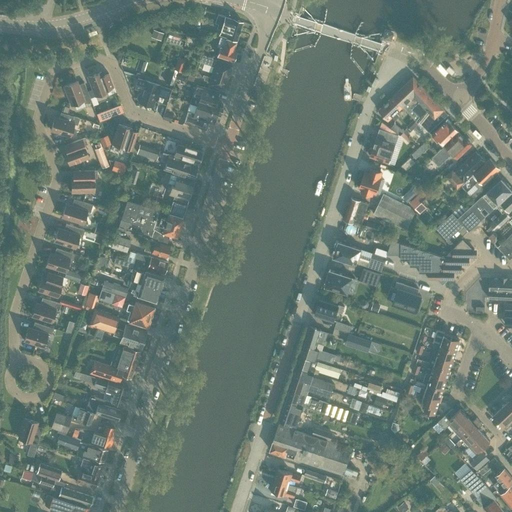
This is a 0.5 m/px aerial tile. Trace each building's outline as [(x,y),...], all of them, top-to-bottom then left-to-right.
[(217,13),(214,23),(218,24),(217,28),(220,29),(219,34),(236,40),(242,21),(225,16),(217,13)] [(204,41),(205,35),(206,32),(190,27),(187,36),(204,41)] [(174,28),(171,33),(180,38),(183,33),(174,28)] [(153,29),(152,35),(162,38),(163,33),(153,29)] [(387,31),(385,38),(391,40),(393,33),(387,31)] [(218,46),(220,47),(217,55),(234,60),(237,51),(233,50),(236,42),(226,38),(226,39),(220,37),(218,46)] [(210,81),(209,84),(224,89),(232,65),(212,58),(213,58),(204,55),(201,63),(215,67),(211,77),(203,74),(202,76),(204,77),(204,79),(210,81)] [(174,68),(179,70),(182,71),(186,59),(179,57),(174,68)] [(139,59),(136,69),(142,71),(145,61),(139,59)] [(88,76),(93,88),(88,90),(90,98),(108,91),(109,94),(116,91),(109,73),(102,76),(101,71),(88,76)] [(178,72),(176,78),(183,80),(185,74),(178,72)] [(444,109),(432,97),(414,77),(393,96),(403,106),(416,120),(417,119),(429,131),(445,117),(441,112),(444,109)] [(138,78),(135,88),(142,90),(141,93),(140,94),(139,95),(138,97),(139,100),(138,101),(140,102),(152,106),(154,100),(163,103),(168,89),(158,85),(159,85),(145,80),(138,78)] [(92,100),(90,98),(88,90),(84,82),(78,85),(77,81),(64,85),(72,104),(84,100),(85,103),(92,100)] [(218,91),(196,84),(190,103),(217,112),(220,102),(216,100),(218,91)] [(403,106),(393,96),(378,110),(388,120),(392,116),(395,120),(399,116),(396,113),(403,106)] [(190,103),(184,122),(206,130),(209,121),(214,122),(217,112),(190,103)] [(65,105),(63,111),(69,113),(71,107),(65,105)] [(108,110),(97,114),(100,121),(111,117),(108,110)] [(80,118),(61,112),(59,118),(55,117),(51,130),(70,136),(74,124),(78,125),(80,118)] [(164,112),(162,118),(170,120),(172,115),(164,112)] [(447,120),(432,134),(443,146),(459,131),(451,122),(450,123),(447,120)] [(394,123),(391,128),(400,135),(405,131),(394,123)] [(119,124),(113,143),(125,147),(124,151),(131,153),(138,132),(131,130),(132,128),(119,124)] [(370,148),(369,152),(370,154),(370,155),(389,162),(394,164),(400,147),(395,145),(398,136),(394,134),(392,133),(380,129),(377,137),(376,137),(373,146),(372,148),(370,148)] [(439,166),(452,153),(457,158),(472,143),(471,142),(471,140),(469,138),(467,138),(465,137),(464,138),(459,132),(441,148),(431,158),(439,166)] [(106,134),(100,136),(104,146),(109,144),(106,134)] [(413,140),(407,134),(402,138),(409,144),(412,141),(413,140)] [(69,150),(65,151),(69,164),(89,157),(84,145),(88,144),(85,137),(67,144),(69,150)] [(426,140),(418,147),(422,151),(423,152),(430,145),(426,140)] [(202,157),(201,156),(203,151),(185,145),(184,148),(181,147),(180,151),(183,152),(181,157),(199,163),(199,162),(201,162),(202,157)] [(153,149),(150,156),(156,158),(158,151),(153,149)] [(163,152),(161,160),(166,161),(164,168),(194,177),(194,176),(196,176),(198,172),(197,170),(198,166),(180,161),(181,158),(163,152)] [(476,152),(455,171),(465,182),(486,162),(476,152)] [(410,158),(401,166),(406,171),(415,162),(410,158)] [(472,195),(478,201),(489,190),(487,188),(500,177),(496,173),(499,170),(499,167),(491,158),(474,175),(479,181),(475,185),(479,189),(472,195)] [(115,161),(112,169),(118,171),(117,174),(122,176),(126,165),(115,161)] [(132,168),(130,174),(137,176),(139,170),(132,168)] [(380,178),(382,172),(371,169),(369,174),(364,173),(359,188),(362,189),(361,191),(372,195),(373,192),(375,193),(380,178)] [(94,191),(94,177),(97,177),(97,170),(76,170),(76,177),(71,177),(72,192),(94,191)] [(452,170),(446,176),(458,188),(464,183),(452,170)] [(175,195),(170,210),(184,215),(195,181),(177,176),(175,182),(170,180),(169,186),(171,186),(169,193),(175,195)] [(470,208),(467,211),(458,219),(452,213),(436,227),(447,239),(449,238),(463,224),(470,231),(500,203),(511,191),(511,188),(502,178),(489,190),(478,201),(470,208)] [(425,188),(409,201),(419,213),(426,207),(421,201),(429,193),(425,188)] [(510,212),(511,210),(511,191),(500,203),(505,208),(504,210),(505,211),(490,225),(492,226),(487,230),(491,235),(511,217),(507,213),(509,212),(510,212)] [(406,230),(414,213),(409,207),(383,194),(373,214),(406,230)] [(344,219),(361,225),(364,218),(367,219),(369,214),(365,213),(368,203),(351,198),(344,219)] [(87,211),(90,212),(93,205),(74,199),(72,206),(68,204),(64,217),(83,223),(87,211)] [(127,199),(118,227),(125,230),(126,227),(150,235),(150,236),(167,241),(170,233),(177,236),(183,217),(127,199)] [(458,219),(467,211),(461,204),(456,208),(452,212),(452,213),(458,219)] [(504,244),(499,248),(506,255),(510,260),(511,257),(511,217),(510,219),(511,221),(511,233),(502,242),(504,244)] [(107,225),(97,221),(94,232),(103,236),(107,225)] [(384,227),(367,221),(365,227),(377,231),(382,233),(384,227)] [(64,230),(60,228),(56,241),(75,247),(79,236),(94,241),(97,234),(66,224),(64,230)] [(131,240),(115,234),(111,247),(127,252),(131,240)] [(170,258),(170,256),(173,247),(156,241),(156,242),(148,239),(145,249),(152,251),(152,252),(170,258)] [(445,256),(400,242),(400,260),(401,260),(404,260),(410,260),(410,266),(419,266),(419,273),(420,273),(428,272),(428,279),(429,279),(438,279),(443,284),(447,279),(452,279),(451,279),(451,272),(459,272),(459,271),(459,264),(467,264),(466,264),(466,257),(474,257),(474,249),(472,249),(463,239),(452,249),(445,256)] [(334,249),(334,252),(334,254),(334,256),(356,264),(357,263),(380,270),(384,258),(365,252),(361,250),(361,248),(338,241),(336,248),(334,249)] [(376,247),(375,253),(385,256),(386,256),(387,254),(388,251),(376,247)] [(54,254),(50,253),(46,265),(66,271),(69,259),(73,260),(75,253),(56,248),(54,254)] [(151,256),(151,257),(137,253),(133,262),(165,273),(168,262),(151,256)] [(134,268),(130,279),(160,289),(163,277),(145,272),(147,267),(116,257),(114,262),(134,268)] [(364,267),(360,280),(377,286),(381,273),(364,267)] [(67,269),(65,277),(71,279),(74,271),(67,269)] [(327,281),(326,285),(347,292),(352,277),(329,270),(326,281),(327,281)] [(46,279),(42,277),(38,290),(57,296),(61,284),(65,285),(67,278),(48,272),(46,279)] [(511,278),(490,277),(489,288),(485,288),(484,292),(465,290),(464,309),(483,311),(484,295),(489,296),(489,297),(511,298),(511,278)] [(156,300),(160,289),(130,279),(128,286),(132,287),(131,290),(134,291),(133,293),(156,300)] [(104,281),(101,289),(124,297),(125,296),(127,291),(126,288),(104,281)] [(391,286),(387,299),(393,301),(392,304),(417,312),(422,294),(418,293),(419,288),(397,281),(395,287),(391,286)] [(82,282),(79,292),(87,294),(90,285),(82,282)] [(101,289),(98,298),(121,306),(124,297),(101,289)] [(36,303),(32,315),(51,322),(55,309),(58,310),(61,303),(42,297),(40,304),(36,303)] [(148,323),(149,323),(154,306),(135,300),(134,304),(128,302),(125,312),(129,313),(127,319),(147,325),(148,323)] [(338,306),(319,300),(315,315),(328,319),(329,318),(334,320),(337,311),(342,313),(345,306),(339,304),(338,306)] [(362,302),(361,304),(362,307),(365,308),(368,306),(369,304),(368,301),(365,300),(362,302)] [(121,337),(120,342),(140,349),(146,331),(126,324),(124,330),(116,327),(120,317),(95,308),(89,324),(113,333),(113,334),(121,337)] [(334,327),(348,332),(349,332),(352,325),(337,320),(334,327)] [(28,327),(24,340),(43,346),(47,334),(51,335),(53,328),(34,322),(32,329),(28,327)] [(311,325),(304,345),(315,349),(317,343),(321,344),(326,331),(321,330),(321,328),(311,325)] [(437,330),(433,342),(436,343),(440,344),(457,350),(460,340),(444,334),(445,333),(437,330)] [(349,334),(346,343),(369,351),(372,341),(349,334)] [(436,343),(433,352),(437,354),(453,359),(457,350),(440,344),(436,343)] [(304,345),(301,356),(316,361),(317,357),(333,363),(334,360),(336,355),(320,350),(319,350),(315,349),(304,345)] [(117,368),(113,366),(107,364),(94,360),(90,372),(119,381),(122,374),(131,377),(139,351),(124,346),(117,368)] [(433,352),(430,362),(434,363),(450,369),(453,359),(437,354),(433,352)] [(318,362),(316,361),(301,356),(297,367),(314,373),(315,370),(318,371),(338,378),(341,369),(318,361),(318,362)] [(431,373),(430,373),(447,379),(450,369),(434,363),(432,369),(428,367),(426,372),(431,373)] [(297,367),(294,378),(332,391),(335,384),(313,377),(314,373),(297,367)] [(76,371),(74,377),(93,383),(95,377),(76,371)] [(427,383),(444,388),(447,379),(430,373),(431,373),(426,372),(423,382),(427,383)] [(97,377),(94,386),(108,391),(111,382),(97,377)] [(337,384),(351,387),(353,381),(339,377),(337,384)] [(294,378),(290,389),(307,395),(309,391),(330,397),(332,391),(294,378)] [(113,395),(111,402),(122,406),(128,387),(111,382),(108,391),(111,392),(110,394),(113,395)] [(420,391),(424,393),(440,398),(444,388),(427,383),(425,388),(421,387),(420,391)] [(290,389),(286,400),(304,406),(325,413),(328,403),(329,402),(307,395),(290,389)] [(437,408),(440,398),(424,393),(420,391),(418,396),(422,397),(421,402),(426,404),(424,410),(435,413),(437,408)] [(88,402),(85,409),(94,412),(117,420),(120,410),(103,404),(104,400),(90,395),(88,402)] [(506,402),(501,407),(511,418),(511,402),(505,395),(502,398),(506,402)] [(381,397),(378,404),(386,407),(388,399),(381,397)] [(286,400),(280,422),(301,429),(302,426),(303,422),(299,420),(304,406),(286,400)] [(363,401),(360,410),(366,412),(369,404),(363,401)] [(328,403),(325,413),(345,419),(349,410),(328,403)] [(82,424),(82,422),(89,424),(94,412),(80,407),(76,416),(72,415),(70,419),(82,424)] [(506,428),(511,422),(511,418),(501,407),(493,414),(506,428)] [(438,422),(444,428),(449,424),(454,429),(468,416),(460,408),(455,413),(452,409),(438,422)] [(349,410),(345,419),(355,423),(359,413),(349,410)] [(66,415),(56,411),(54,419),(69,424),(71,417),(66,415)] [(472,421),(468,416),(454,429),(462,438),(480,421),(477,417),(472,421)] [(37,422),(25,418),(18,438),(31,441),(30,445),(36,447),(42,428),(36,426),(37,422)] [(54,419),(51,427),(58,429),(56,435),(59,436),(60,433),(65,435),(66,432),(69,424),(54,419)] [(393,421),(391,427),(395,432),(400,428),(399,423),(393,421)] [(482,423),(480,421),(462,438),(469,445),(483,432),(478,427),(482,423)] [(108,447),(112,437),(114,428),(104,424),(103,428),(99,426),(97,432),(94,431),(91,441),(108,447)] [(352,448),(330,441),(311,435),(306,433),(279,424),(270,450),(343,474),(352,448)] [(314,427),(311,435),(330,441),(333,432),(314,427)] [(490,440),(483,432),(469,445),(476,453),(490,440)] [(59,436),(57,442),(76,449),(79,440),(65,435),(60,433),(59,436)] [(444,442),(439,447),(445,453),(450,448),(444,442)] [(84,448),(81,455),(103,462),(107,450),(88,444),(86,449),(84,448)] [(36,448),(29,446),(27,456),(33,458),(36,448)] [(424,447),(417,454),(422,460),(429,453),(424,447)] [(483,452),(470,463),(477,471),(489,460),(483,452)] [(83,458),(76,481),(95,487),(103,464),(83,458)] [(62,470),(40,462),(36,472),(58,480),(62,470)] [(466,462),(456,471),(462,477),(461,477),(479,496),(477,497),(487,511),(504,511),(495,500),(497,497),(490,487),(471,468),(466,462)] [(12,465),(4,463),(3,471),(10,472),(12,465)] [(274,475),(273,478),(275,479),(289,484),(290,479),(300,482),(301,476),(292,473),(279,468),(276,476),(274,475)] [(501,481),(495,486),(511,505),(511,486),(510,484),(511,481),(511,475),(505,468),(496,476),(501,481)] [(307,469),(305,475),(317,480),(319,474),(307,469)] [(52,486),(50,492),(89,505),(92,496),(63,486),(64,483),(42,475),(34,472),(31,480),(39,482),(52,486)] [(319,474),(317,480),(324,482),(326,476),(319,474)] [(435,476),(430,480),(434,485),(439,481),(435,476)] [(272,490),(271,493),(279,496),(280,493),(285,495),(285,494),(295,497),(296,493),(296,492),(298,487),(289,484),(275,479),(273,478),(272,482),(274,482),(272,490)] [(328,488),(326,494),(335,498),(337,492),(328,488)] [(50,495),(46,505),(58,509),(56,511),(88,511),(86,511),(87,507),(88,508),(88,507),(50,495)] [(296,498),(293,505),(305,509),(307,501),(296,498)] [(457,500),(452,503),(455,508),(460,505),(457,500)] [(403,501),(397,506),(401,511),(402,511),(408,507),(403,501)]
